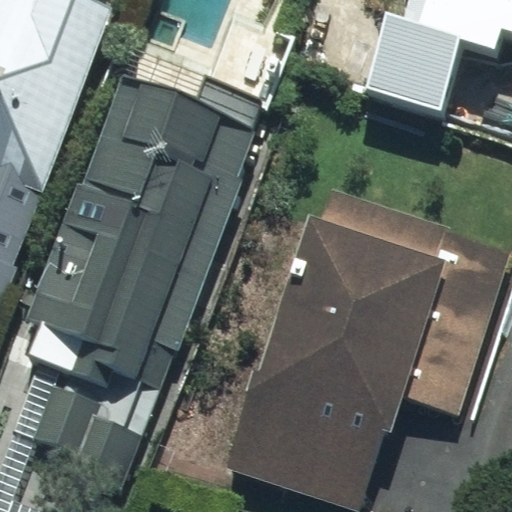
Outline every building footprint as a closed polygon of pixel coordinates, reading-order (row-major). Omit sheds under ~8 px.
[(0,0),(0,343),(117,17),(70,0),(0,0)] [(399,25),(376,102),(456,125),(480,61),(511,67),(511,0),(414,0),(409,27),(399,25)] [(106,373),(176,399),(271,147),(132,94),(40,325),(113,353),(106,373)] [(511,283),(511,254),(334,194),(238,477),(341,511),(369,511),(392,444),(406,449),(421,406),(466,421),(511,283)] [(105,396),(56,383),(39,447),(88,460),(105,396)] [(19,451),(0,511),(63,511),(76,468),(19,451)]
